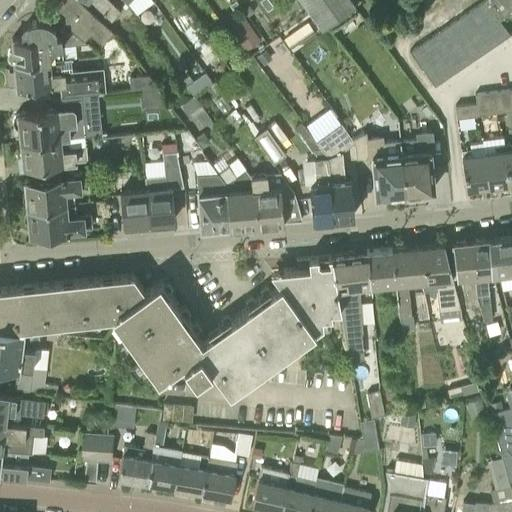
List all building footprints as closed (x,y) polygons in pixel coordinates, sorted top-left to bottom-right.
[(65,23),(84,39),(89,31),(102,42),(113,30),(79,0),(48,0),(44,5),(65,23)] [(90,0),(111,20),(120,10),(109,0),(90,0)] [(355,6),(350,0),(299,0),(321,31),(355,6)] [(487,24),(488,23),(497,17),(484,0),(482,0),(475,6),(487,24)] [(511,0),(486,0),(500,18),(511,11),(511,0)] [(479,29),(487,24),(475,6),(465,12),(477,30),(479,29)] [(469,35),(477,30),(465,12),(456,18),(468,36),(469,35)] [(488,23),(500,40),(510,34),(497,17),(488,23)] [(59,58),(63,58),(62,45),(87,42),(84,39),(65,23),(57,33),(56,33),(55,25),(50,21),(45,18),(40,18),(34,18),(30,19),(24,22),(21,27),(21,36),(12,37),(14,61),(60,57),(59,58)] [(460,42),(468,36),(456,18),(447,25),(459,43),(460,42)] [(491,47),(500,40),(488,23),(487,24),(479,29),(491,47)] [(451,48),(459,43),(447,25),(437,31),(450,49),(451,48)] [(251,27),(237,36),(246,50),(260,40),(251,27)] [(481,53),(491,47),(479,29),(477,30),(469,35),(481,53)] [(441,55),(450,49),(437,31),(428,37),(440,55),(441,55)] [(472,60),(481,53),(469,35),(468,36),(460,42),(472,60)] [(431,62),(432,61),(440,55),(428,37),(419,44),(431,62)] [(463,66),(472,60),(460,42),(459,43),(451,48),(463,66)] [(422,68),(431,62),(419,44),(409,50),(422,68)] [(268,60),(268,50),(265,46),(252,54),(261,66),(268,60)] [(453,72),(463,66),(451,48),(450,49),(441,55),(453,72)] [(444,79),(453,72),(441,55),(440,55),(432,61),(444,79)] [(65,83),(65,70),(72,69),(72,58),(63,58),(59,58),(60,57),(14,61),(16,87),(65,83)] [(434,85),(444,79),(432,61),(431,62),(422,68),(434,85)] [(206,86),(212,81),(204,70),(186,85),(194,96),(206,86)] [(216,81),(222,90),(226,96),(241,85),(231,71),(216,81)] [(149,73),(129,75),(130,88),(130,90),(158,87),(155,82),(149,73)] [(104,79),(71,82),(72,94),(102,91),(105,91),(104,79)] [(222,90),(216,81),(215,79),(212,81),(206,86),(212,96),(222,90)] [(501,111),(511,109),(511,102),(510,88),(498,90),(501,111)] [(488,113),(501,111),(498,90),(486,91),(488,113)] [(456,117),(488,113),(486,91),(475,93),(476,102),(455,105),(456,117)] [(432,112),(426,104),(421,107),(427,116),(432,112)] [(21,138),(70,134),(70,123),(77,122),(75,110),(72,107),(19,111),(19,113),(17,113),(14,114),(13,116),(12,118),(12,121),(13,123),(14,126),(16,127),(18,128),(20,128),(21,138)] [(259,132),(267,125),(263,120),(255,126),(259,132)] [(310,181),(314,218),(333,216),(328,158),(314,139),(308,131),(309,130),(301,120),(300,121),(293,126),(313,157),(316,180),(310,181)] [(354,142),(339,120),(314,139),(328,158),(333,216),(353,214),(350,177),(345,177),(342,150),(354,142)] [(254,135),(273,162),(285,152),(267,125),(259,132),(254,135)] [(399,138),(405,191),(433,188),(431,168),(431,150),(434,149),(432,129),(416,130),(415,136),(399,138)] [(85,134),(85,132),(70,134),(21,138),(23,153),(20,153),(21,164),(87,158),(85,134)] [(194,138),(201,149),(211,142),(204,132),(194,138)] [(383,133),(367,135),(369,157),(370,156),(374,174),(376,194),(405,191),(399,138),(384,139),(383,133)] [(162,142),(163,151),(177,150),(175,141),(162,142)] [(488,184),(509,182),(504,143),(495,144),(495,149),(483,150),(488,184)] [(466,187),(488,184),(483,150),(471,152),(471,147),(461,149),(466,187)] [(145,187),(148,221),(174,219),(172,186),(183,185),(177,154),(177,150),(163,151),(164,173),(145,175),(145,186),(145,187)] [(229,226),(256,223),(252,187),(251,173),(249,173),(237,155),(217,170),(217,171),(216,171),(226,185),(226,190),(229,226)] [(120,166),(107,167),(108,177),(120,176),(120,166)] [(201,228),(229,226),(226,190),(226,185),(216,171),(197,172),(198,191),(197,191),(201,228)] [(293,190),(280,171),(251,173),(252,187),(256,223),(301,219),(293,190)] [(28,206),(75,201),(74,190),(81,189),(82,189),(88,188),(87,174),(25,180),(28,206)] [(123,223),(148,221),(145,187),(119,189),(123,223)] [(75,201),(28,206),(30,232),(91,226),(89,212),(75,213),(75,201)] [(511,233),(489,237),(492,272),(499,271),(499,272),(511,270),(511,233)] [(493,273),(499,272),(499,271),(492,272),(489,237),(470,239),(473,271),(480,303),(479,303),(483,318),(491,318),(490,303),(488,283),(495,282),(493,273)] [(466,305),(479,303),(480,303),(473,271),(470,239),(438,242),(457,308),(459,307),(460,307),(453,277),(463,276),(466,305)] [(438,310),(457,308),(438,242),(414,244),(418,276),(419,280),(444,278),(444,284),(436,284),(438,310)] [(407,281),(419,280),(418,276),(414,244),(390,247),(393,278),(394,282),(395,282),(397,304),(400,318),(403,329),(414,328),(412,313),(411,313),(407,281)] [(369,285),(394,282),(393,278),(390,247),(366,249),(369,280),(369,285)] [(353,348),(362,346),(361,331),(362,331),(359,286),(369,285),(369,280),(366,249),(355,251),(331,253),(341,308),(339,308),(346,349),(353,348)] [(339,308),(341,308),(331,253),(295,257),(296,267),(283,268),(284,280),(271,289),(266,283),(259,288),(262,292),(254,297),(252,294),(244,299),(249,305),(231,317),(227,312),(220,317),(222,320),(215,325),(207,331),(209,333),(203,338),(201,339),(195,331),(201,327),(196,320),(193,322),(187,314),(190,312),(185,305),(179,309),(167,291),(173,287),(167,280),(164,282),(161,278),(144,289),(133,273),(0,285),(0,324),(23,327),(23,325),(113,316),(157,379),(183,360),(194,377),(210,365),(229,390),(251,375),(322,324),(321,315),(331,314),(330,309),(339,308)] [(429,317),(424,291),(414,292),(416,310),(417,310),(419,319),(429,317)] [(461,319),(459,307),(457,308),(438,310),(439,321),(461,319)] [(0,367),(4,368),(4,364),(16,366),(14,387),(57,392),(57,384),(44,382),(46,367),(32,366),(34,347),(35,347),(38,343),(39,335),(37,331),(38,328),(24,327),(23,327),(0,324),(0,367)] [(444,337),(434,339),(435,348),(445,346),(444,337)] [(356,366),(353,348),(346,349),(349,367),(356,366)] [(452,386),(447,388),(450,396),(479,390),(477,379),(461,384),(460,379),(451,381),(452,386)] [(366,391),(371,416),(384,413),(379,388),(366,391)] [(8,394),(0,393),(0,419),(5,421),(6,410),(43,414),(45,398),(8,393),(8,394)] [(486,412),(481,396),(465,401),(471,417),(486,412)] [(501,398),(488,402),(491,410),(504,407),(501,398)] [(109,423),(134,425),(136,405),(111,402),(109,423)] [(501,454),(501,455),(509,481),(511,478),(511,404),(490,411),(499,447),(501,454)] [(402,410),(400,424),(413,427),(415,413),(402,410)] [(378,448),(373,417),(360,420),(363,436),(355,436),(351,453),(378,448)] [(155,431),(156,431),(147,480),(174,485),(180,449),(182,449),(182,447),(163,443),(167,420),(160,419),(158,418),(155,431)] [(34,424),(5,421),(0,419),(0,447),(2,448),(11,449),(13,437),(33,439),(34,424)] [(82,430),(80,458),(111,461),(113,433),(82,430)] [(124,442),(118,475),(147,480),(156,431),(155,431),(146,430),(143,446),(124,442)] [(234,451),(247,453),(251,432),(238,430),(234,451)] [(348,447),(350,434),(328,430),(326,443),(348,447)] [(437,444),(435,430),(421,432),(422,445),(437,444)] [(262,458),(264,447),(255,445),(252,457),(262,458)] [(0,472),(49,478),(50,465),(1,459),(2,448),(0,447),(0,472)] [(180,449),(174,485),(202,490),(208,454),(182,449),(180,449)] [(208,454),(202,490),(230,495),(236,459),(208,454)] [(511,497),(511,492),(511,490),(509,481),(501,455),(487,460),(495,487),(490,488),(493,502),(497,500),(511,497)] [(289,470),(279,507),(299,511),(306,511),(315,477),(298,473),(301,461),(292,459),(289,470)] [(260,463),(251,500),(279,507),(289,470),(260,463)] [(421,511),(425,492),(428,476),(385,469),(388,485),(382,511),(421,511)] [(315,477),(306,511),(335,511),(343,484),(344,484),(344,482),(316,476),(315,477)] [(365,511),(371,490),(344,484),(343,484),(335,511),(365,511)] [(443,511),(445,495),(425,492),(421,511),(443,511)] [(499,511),(511,508),(511,497),(497,500),(499,511)] [(463,499),(460,511),(473,511),(476,501),(474,501),(463,499)] [(476,501),(473,511),(486,511),(488,500),(475,499),(474,501),(476,501)]
